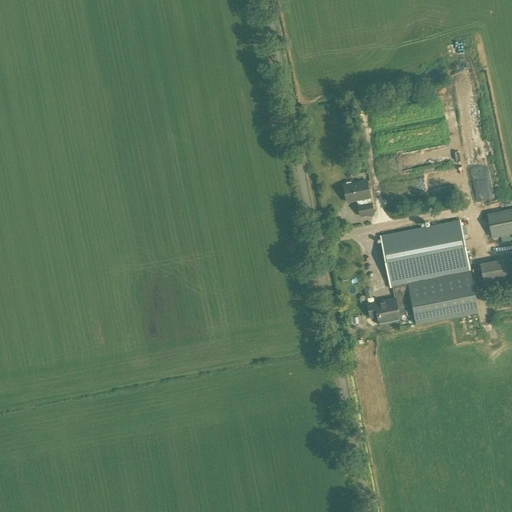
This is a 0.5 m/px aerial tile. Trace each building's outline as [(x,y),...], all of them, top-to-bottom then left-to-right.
[(371,198),(368,181),(353,184),(351,182),(347,183),(346,186),(344,186),(347,203),(360,200),(361,206),(359,206),(361,217),(374,214),(372,204),(371,204),(370,198),(371,198)] [(492,239),(511,234),(511,209),(487,214),(492,239)] [(377,312),(398,308),(404,307),(411,306),(407,285),(408,285),(416,326),(479,313),(470,272),(460,221),(381,237),(391,288),(393,287),(395,299),(380,302),(380,303),(368,305),(370,318),(378,317),(377,312)] [(486,291),(511,285),(511,258),(481,265),(486,291)] [(371,290),(365,291),(367,303),(373,302),(371,290)] [(380,326),(400,322),(399,314),(405,313),(404,307),(398,308),(377,312),(378,317),(380,326)]
